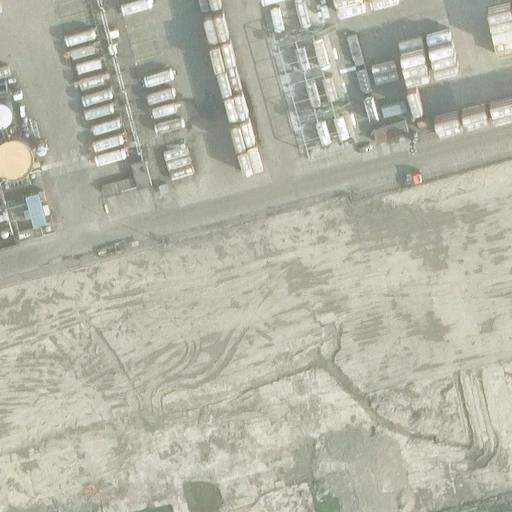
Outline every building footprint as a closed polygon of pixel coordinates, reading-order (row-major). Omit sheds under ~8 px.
[(14,107),(14,106),(13,101),(10,97),(6,94),(2,92),(0,92),(0,119),(5,118),(9,116),(12,112),(14,107)] [(37,160),(35,152),(32,147),(29,144),(25,143),(19,142),(13,143),(9,144),(6,147),(2,153),(1,159),(2,167),(6,172),(12,176),(18,177),(23,177),(30,174),(32,172),(35,168),(37,160)] [(150,185),(144,161),(130,164),(136,189),(150,185)] [(132,178),(101,186),(103,196),(135,188),(132,178)] [(163,309),(163,308),(103,321),(117,388),(206,369),(192,303),(163,309)] [(206,357),(230,356),(227,305),(204,306),(206,357)] [(26,397),(77,388),(68,337),(0,349),(0,394),(24,390),(26,397)]
